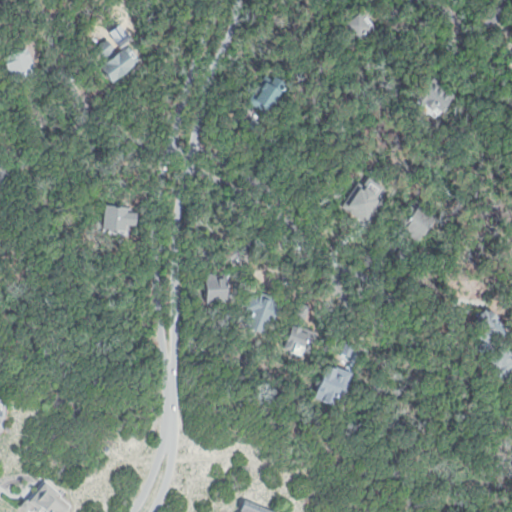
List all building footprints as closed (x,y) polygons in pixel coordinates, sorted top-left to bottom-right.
[(385,4),(398,5),(397,19),(384,18),(385,4)] [(365,7),(381,25),(363,41),(347,23),(365,7)] [(5,52),(13,78),(38,71),(29,44),(5,52)] [(273,74),(289,83),(271,113),(255,104),(273,74)] [(436,76),(459,94),(441,118),(418,100),(436,76)] [(402,226),(420,240),(439,217),(421,203),(402,226)] [(105,205),(140,207),(139,224),(127,223),(127,231),(103,229),(105,205)] [(204,274),(227,272),(229,300),(207,302),(204,274)] [(256,277),(268,277),(269,288),(257,288),(256,277)] [(256,291),(284,300),(273,336),(245,326),(256,291)] [(491,306),(511,323),(488,353),(467,336),(491,306)] [(341,351),(352,356),(358,340),(347,336),(341,351)] [(507,345),(511,349),(511,371),(503,381),(487,366),(507,345)] [(330,363),(354,373),(340,406),(316,396),(330,363)] [(45,477),(75,502),(66,511),(26,511),(20,507),(45,477)] [(238,511),(244,497),(280,510),(279,511),(238,511)]
